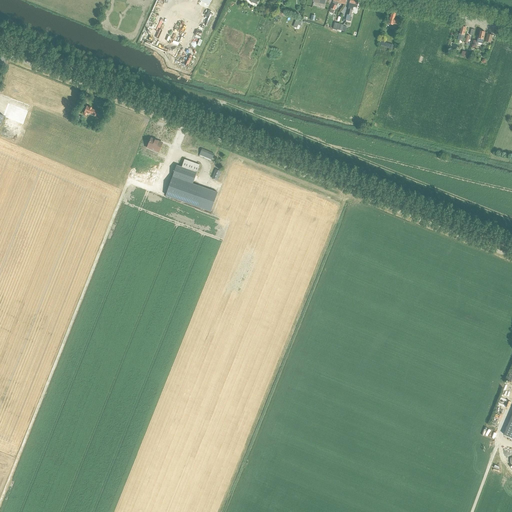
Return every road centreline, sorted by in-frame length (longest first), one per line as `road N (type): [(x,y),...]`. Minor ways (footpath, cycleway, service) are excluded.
road 1 (unclassified): [(511,257),(0,54)]
road 2 (secondary): [(511,29),(389,0)]
